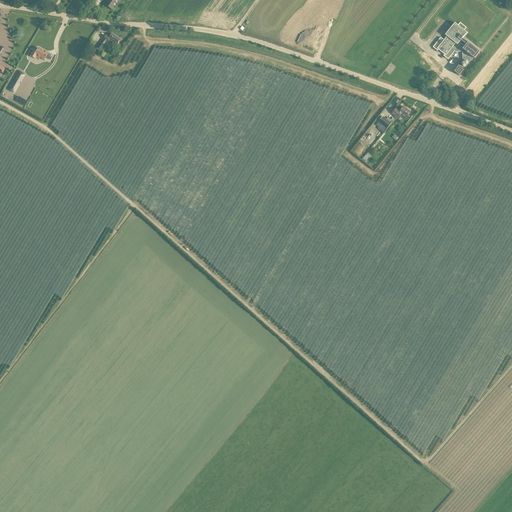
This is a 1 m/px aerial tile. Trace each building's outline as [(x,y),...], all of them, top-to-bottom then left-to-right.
[(118,0),(108,0),(105,5),(112,10),(118,0)] [(475,59),(480,52),(468,43),(463,40),(462,39),(467,33),(464,30),(466,27),(460,22),(458,25),(455,23),(445,35),(447,36),(444,40),(441,37),(433,47),(437,51),(438,50),(444,54),(443,56),(448,59),(455,51),(456,52),(462,51),(463,60),(464,60),(459,67),(458,67),(454,72),(459,75),(473,58),(475,59)] [(115,48),(116,47),(118,44),(121,39),(112,33),(109,38),(106,36),(107,35),(106,35),(103,40),(97,49),(101,52),(107,42),(115,48)] [(33,49),(30,56),(35,59),(36,57),(39,59),(40,58),(44,60),(45,57),(49,59),(51,55),(48,53),(44,51),(43,51),(38,48),(36,51),(33,49)] [(21,78),(17,75),(8,89),(14,93),(19,84),(18,84),(21,78)] [(491,84),(479,100),(494,112),(501,111),(501,110),(506,109),(504,107),(505,107),(507,104),(506,103),(503,100),(502,97),(501,96),(501,93),(501,89),(498,89),(498,87),(495,91),(494,91),(493,87),(496,87),(499,84),(495,81),(494,82),(494,83),(491,84)] [(410,112),(409,111),(409,110),(407,109),(403,106),(399,112),(396,109),(392,113),(398,118),(401,114),(405,118),(410,112)] [(383,117),(379,122),(376,125),(379,128),(378,129),(383,133),(387,129),(391,123),(383,117)] [(358,157),(366,148),(359,142),(352,151),(358,157)]
